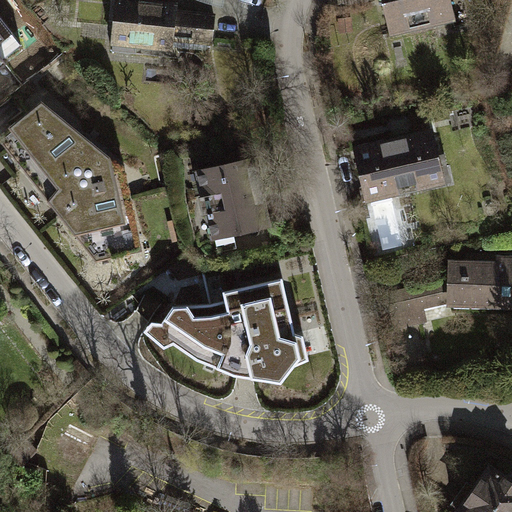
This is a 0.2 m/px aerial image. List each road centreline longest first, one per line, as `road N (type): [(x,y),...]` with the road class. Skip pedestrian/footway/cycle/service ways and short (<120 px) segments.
road 1 (residential): [(0,216),(138,378),(201,413),(259,429),(316,430),(370,419)]
road 2 (residential): [(370,419),(292,84),(295,0)]
road 3 (residential): [(370,419),(444,407),(511,419)]
